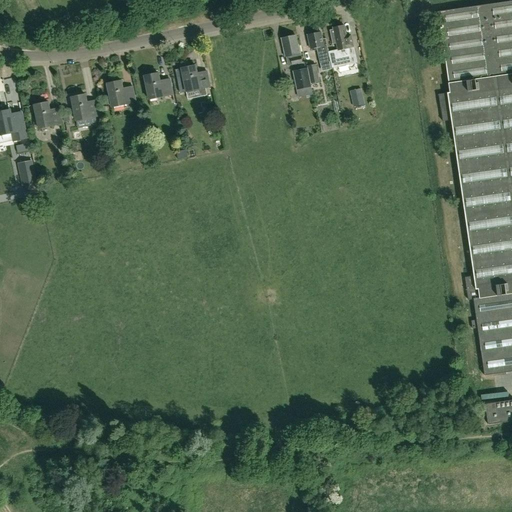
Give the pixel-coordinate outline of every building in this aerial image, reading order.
[(511,0),(438,11),(450,92),(439,94),(441,107),(441,111),(443,121),(451,120),(463,199),(474,275),(465,277),(468,300),(474,299),(477,320),(471,321),(472,329),(479,328),(485,375),(494,374),(511,371),(511,0)] [(328,52),(330,61),(331,61),(332,66),(350,62),(347,49),(354,47),(352,39),(351,34),(346,35),(344,25),(333,28),(334,30),(330,31),(333,44),(336,43),(337,50),(328,52)] [(330,61),(328,52),(325,38),(322,39),(320,32),(308,34),(311,49),(311,48),(312,50),(316,49),(319,64),(320,64),(322,71),(331,69),(330,62),(330,61)] [(298,44),(296,35),(282,38),(286,56),(290,55),(292,64),(303,62),(299,44),(298,44)] [(321,88),(319,82),(320,82),(316,64),(307,66),(311,84),(312,83),(313,90),(321,88)] [(197,73),(196,65),(174,69),(177,79),(183,78),(186,92),(210,87),(207,71),(197,73)] [(313,94),(307,68),(292,71),(296,90),(306,88),(307,95),(313,94)] [(159,81),(158,73),(144,75),(149,99),(173,95),(169,79),(159,81)] [(123,88),(121,80),(107,83),(112,107),(135,102),(132,86),(123,88)] [(85,94),(71,97),(76,121),(96,116),(99,115),(96,100),(87,102),(85,94)] [(363,97),(352,99),(354,107),(364,105),(363,97)] [(50,110),(48,102),(34,105),(39,128),(63,123),(59,108),(50,110)] [(0,143),(13,141),(26,138),(21,112),(11,114),(10,110),(0,111),(0,143)] [(32,161),(20,163),(25,190),(37,187),(32,161)] [(489,424),(511,421),(511,400),(486,404),(489,424)]
